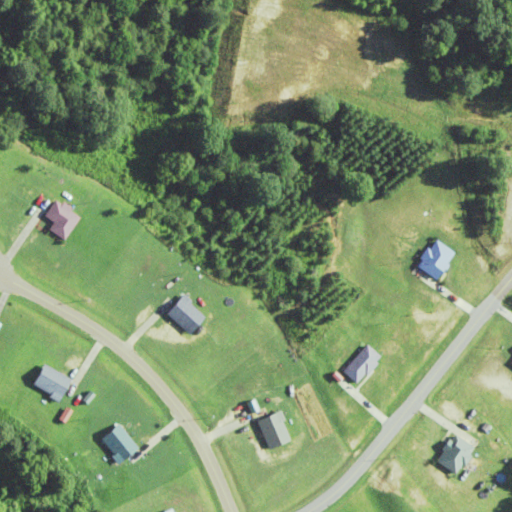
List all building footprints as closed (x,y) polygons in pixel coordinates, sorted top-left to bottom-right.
[(76,219),(60,241),(45,231),(50,224),(42,217),(52,203),(76,219)] [(432,281),(452,257),(436,244),(416,269),(432,281)] [(204,319),(180,298),(167,313),(190,334),(204,319)] [(361,383),(381,359),(365,346),(345,370),(361,383)] [(69,388),(43,371),(32,388),(58,405),(69,388)] [(287,446),(276,416),(257,423),(267,452),(287,446)] [(136,453),(118,427),(101,439),(119,465),(136,453)] [(451,478),(471,454),(455,441),(435,465),(451,478)]
